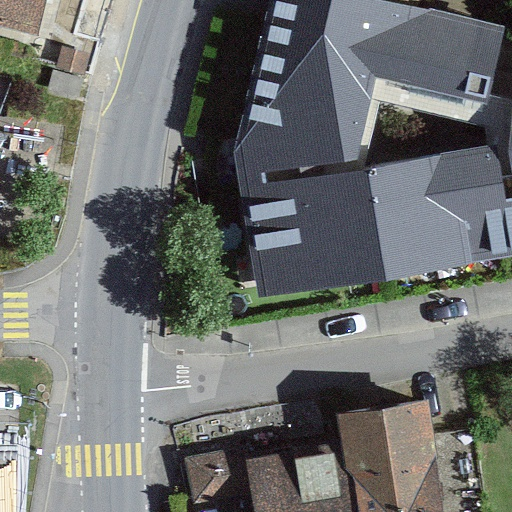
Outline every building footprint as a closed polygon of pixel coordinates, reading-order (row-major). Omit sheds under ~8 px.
[(0,0),(0,12),(45,22),(49,0),(0,0)] [(271,0),(234,158),(259,304),(511,259),(511,72),(500,71),(509,32),(418,8),(419,0),(271,0)] [(460,511),(440,383),(350,398),(356,435),(368,511),(460,511)] [(368,511),(356,435),(254,450),(265,511),(368,511)] [(186,451),(194,504),(253,495),(245,442),(186,451)]
